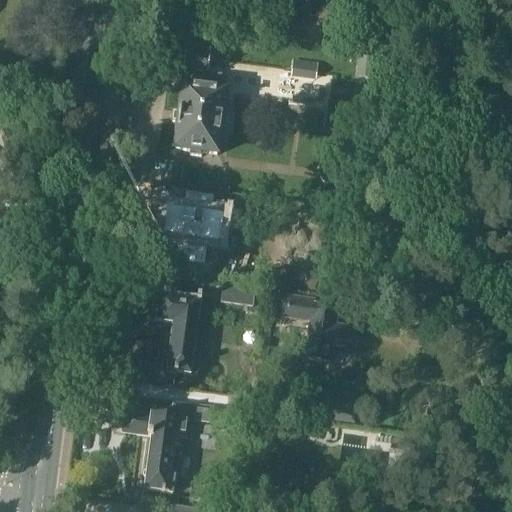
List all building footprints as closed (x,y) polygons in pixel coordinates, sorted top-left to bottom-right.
[(323,27),(311,23),(304,40),(317,45),(323,27)] [(370,39),(357,24),(345,33),(358,47),(370,39)] [(207,73),(208,67),(211,44),(187,41),(183,70),(207,73)] [(359,58),(358,72),(358,76),(372,78),(374,60),(359,58)] [(274,101),(278,70),(229,64),(228,77),(225,95),(274,101)] [(298,73),(278,70),(274,101),(326,108),(330,77),(309,75),(309,74),(298,73)] [(225,95),(228,77),(187,72),(185,88),(183,88),(180,115),(173,114),(172,123),(179,124),(175,151),(190,153),(190,157),(201,158),(202,154),(217,156),(223,113),(227,110),(228,103),(225,99),(225,95)] [(206,261),(209,244),(221,245),(225,217),(214,215),(217,197),(196,194),(195,195),(185,193),(183,206),(187,206),(186,212),(167,209),(163,237),(182,240),(182,244),(178,243),(177,258),(180,258),(179,263),(207,266),(208,261),(206,261)] [(153,295),(154,296),(152,313),(158,314),(157,323),(173,325),(167,373),(178,374),(178,375),(191,377),(192,377),(194,376),(195,375),(197,374),(197,373),(197,372),(198,371),(198,370),(198,369),(197,368),(197,366),(195,365),(193,364),(192,364),(193,361),(195,346),(200,303),(201,303),(202,299),(198,298),(197,299),(176,296),(178,285),(156,282),(154,293),(154,294),(153,294),(153,295)] [(255,291),(223,286),(221,304),(253,308),(255,291)] [(332,354),(348,356),(356,357),(360,329),(336,325),(339,307),(314,304),(314,301),(277,296),(274,318),(287,320),(287,316),(310,320),(304,360),(330,364),(332,354)] [(354,425),(358,401),(318,395),(314,419),(354,425)] [(153,439),(145,491),(173,495),(176,478),(187,479),(189,459),(174,457),(176,439),(192,442),(195,422),(211,424),(213,412),(173,406),(172,418),(128,412),(126,426),(140,428),(139,437),(153,439)]
